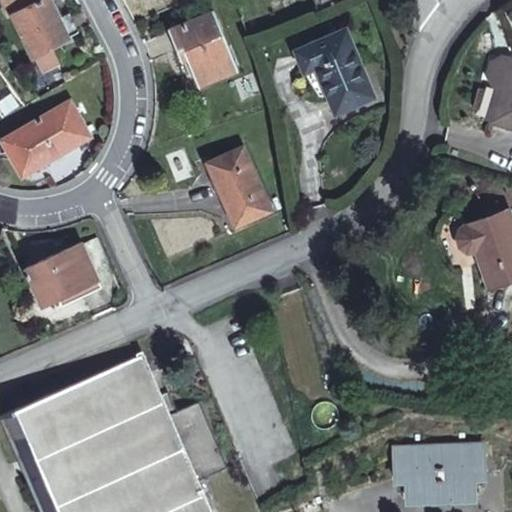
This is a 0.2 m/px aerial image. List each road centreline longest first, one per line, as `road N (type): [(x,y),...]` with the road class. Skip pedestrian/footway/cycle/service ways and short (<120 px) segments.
road 1 (residential): [(443,10),(417,75),(414,155),(352,227),(0,377)]
road 2 (residential): [(0,201),(39,214),(102,195),(135,128),(132,47),(105,0)]
road 3 (unknown): [(102,195),(144,317)]
